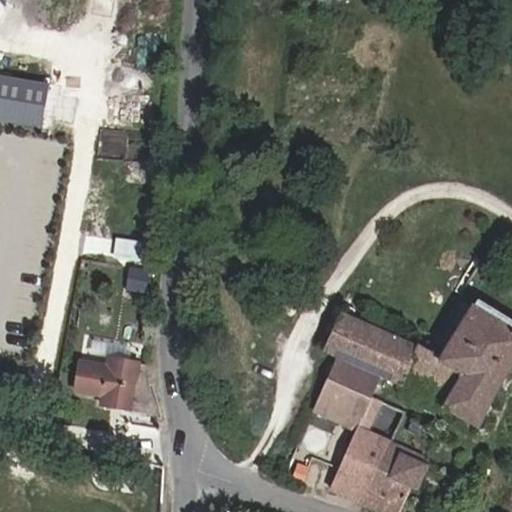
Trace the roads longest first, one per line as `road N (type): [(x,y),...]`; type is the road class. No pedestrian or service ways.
road 1 (residential): [(180,449),(168,341),(194,0)]
road 2 (track): [(180,449),(0,415)]
road 3 (residential): [(327,511),(180,449)]
